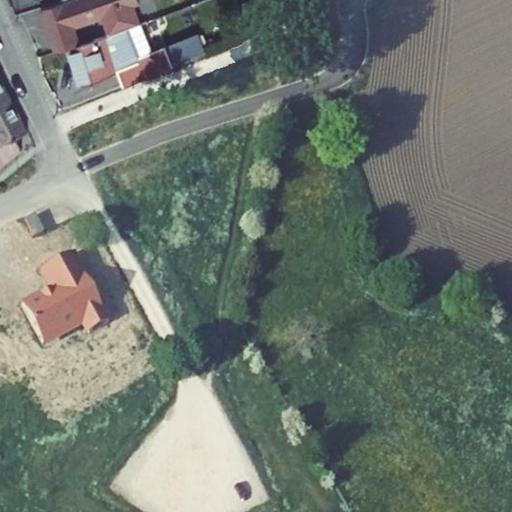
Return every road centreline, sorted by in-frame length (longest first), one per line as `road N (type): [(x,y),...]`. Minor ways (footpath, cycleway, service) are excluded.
road 1 (residential): [(74,173),(189,372)]
road 2 (residential): [(0,26),(74,173)]
